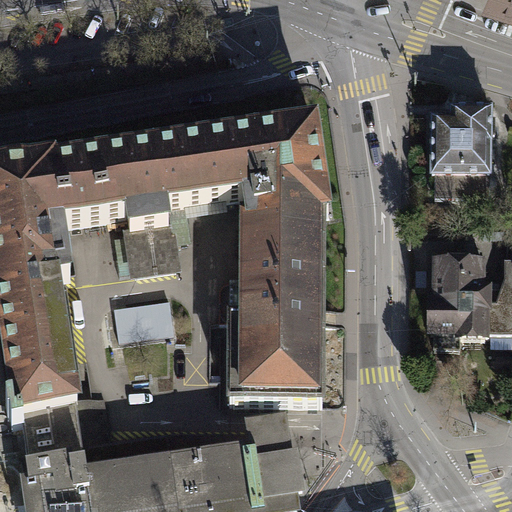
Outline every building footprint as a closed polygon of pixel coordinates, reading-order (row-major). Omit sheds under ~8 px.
[(432,186),(431,204),(493,204),(493,186),(489,180),(490,117),(448,117),(447,128),(429,128),(428,186),(432,186)] [(245,204),(326,191),(317,130),(55,169),(54,166),(0,174),(0,316),(14,407),(6,408),(9,423),(11,422),(13,433),(24,432),(32,485),(26,487),(28,500),(29,511),(170,511),(164,467),(249,454),(246,440),(171,441),(112,449),(83,453),(79,423),(77,413),(78,412),(77,406),(59,285),(71,284),(63,232),(129,222),(131,241),(132,248),(137,278),(137,280),(176,275),(172,242),(171,233),(169,233),(167,216),(184,214),(245,204)] [(243,410),(323,411),(325,221),(330,221),(326,191),(245,204),(249,229),(244,229),(244,286),(243,327),(231,327),(231,410),(243,410)] [(187,240),(184,214),(167,216),(169,233),(171,233),(172,242),(187,240)] [(132,248),(131,241),(115,243),(121,281),(137,278),(132,248)] [(493,263),(435,262),(435,295),(425,296),(425,340),(434,340),(434,367),(471,368),(471,353),(492,354),(492,326),(498,326),(499,291),(493,291),(493,263)] [(492,326),(492,354),(511,353),(511,271),(508,272),(507,290),(498,326),(492,326)] [(105,402),(77,406),(78,412),(77,413),(79,423),(83,453),(112,449),(105,402)] [(296,511),(287,448),(285,449),(283,436),(254,440),(246,440),(249,454),(164,467),(170,511),(296,511)]
